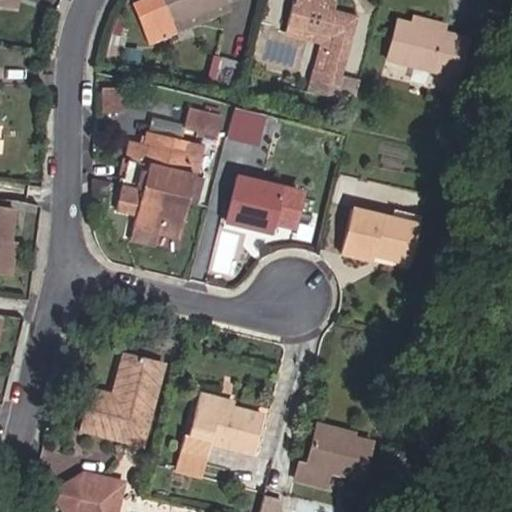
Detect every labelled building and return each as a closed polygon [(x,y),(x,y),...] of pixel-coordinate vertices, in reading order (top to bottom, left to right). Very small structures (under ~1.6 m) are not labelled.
[(0,0),(0,15),(8,17),(10,0),(0,0)] [(10,0),(8,17),(18,18),(20,0),(10,0)] [(176,33),(173,25),(227,2),(231,0),(138,0),(135,1),(150,35),(153,43),(176,33)] [(293,0),(288,23),(333,35),(324,70),(314,68),(312,78),(340,85),(343,75),(358,17),(334,11),(326,9),(328,0),(293,0)] [(334,11),(337,0),(328,0),(326,9),(334,11)] [(176,33),(231,10),(227,2),(173,25),(176,33)] [(444,25),(415,18),(413,25),(442,32),(444,25)] [(458,36),(442,32),(413,25),(399,21),(389,59),(449,75),(458,36)] [(286,33),(321,42),(314,68),(324,70),(333,35),(288,23),(286,33)] [(113,34),(107,54),(119,58),(125,38),(113,34)] [(214,81),(237,87),(243,63),(220,57),(214,81)] [(352,104),(356,88),(340,85),(312,78),(308,94),(352,104)] [(119,110),(119,84),(102,84),(102,110),(119,110)] [(206,131),(211,112),(180,104),(175,123),(206,131)] [(233,108),(228,139),(260,144),(264,113),(233,108)] [(198,160),(202,144),(146,130),(143,143),(131,140),(127,156),(129,156),(122,182),(125,183),(118,209),(136,213),(132,227),(178,238),(188,199),(194,173),(198,160)] [(198,160),(208,163),(212,147),(202,144),(198,160)] [(188,199),(198,201),(205,176),(194,173),(188,199)] [(237,176),(226,221),(273,233),(275,225),(294,230),(303,193),(284,188),(237,176)] [(105,204),(109,181),(93,179),(93,203),(105,204)] [(0,269),(11,271),(14,242),(11,241),(3,240),(7,207),(0,205),(0,269)] [(11,241),(16,208),(7,207),(3,240),(11,241)] [(341,253),(371,260),(373,254),(375,247),(410,256),(418,224),(352,207),(341,253)] [(129,239),(175,251),(178,238),(132,227),(129,239)] [(373,254),(408,263),(410,256),(375,247),(373,254)] [(112,395),(92,390),(90,397),(118,404),(130,357),(122,355),(112,395)] [(130,357),(118,404),(90,397),(81,429),(141,444),(161,366),(130,357)] [(233,401),(200,393),(199,399),(232,408),(233,401)] [(232,408),(199,399),(189,434),(188,438),(209,443),(252,454),(262,416),(232,408)] [(362,479),(370,441),(316,427),(306,464),(299,462),(295,479),(326,486),(330,471),(362,479)] [(182,449),(206,455),(209,443),(188,438),(189,434),(186,434),(182,449)] [(104,476),(84,471),(74,478),(102,484),(104,476)] [(123,480),(104,476),(102,484),(121,489),(123,480)] [(52,491),(65,511),(95,511),(102,484),(74,478),(52,491)] [(95,511),(115,511),(121,489),(102,484),(95,511)] [(275,511),(279,498),(262,493),(257,511),(275,511)] [(281,511),(295,511),(296,498),(283,497),(281,511)]
